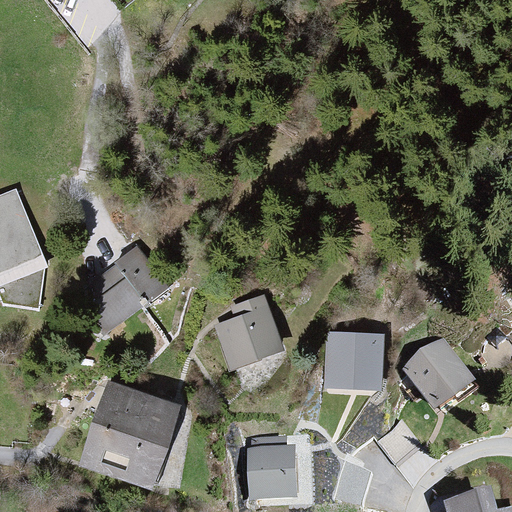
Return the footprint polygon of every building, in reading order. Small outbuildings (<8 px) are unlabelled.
[(16,188),(0,195),(0,294),(3,302),(38,308),(46,259),(16,188)] [(115,264),(92,282),(105,336),(168,286),(135,245),(114,262),(115,264)] [(233,317),(216,324),(233,367),(285,346),(265,295),(230,309),(233,317)] [(384,333),(327,331),(325,383),(382,385),(384,333)] [(445,340),(405,372),(438,413),(478,381),(445,340)] [(107,380),(80,461),(155,486),(182,405),(107,380)] [(381,434),(394,459),(421,445),(408,421),(381,434)] [(299,448),(250,451),(253,503),(302,500),(299,448)] [(335,490),(363,502),(376,470),(348,458),(335,490)] [(500,511),(494,490),(446,503),(448,511),(511,511),(511,510),(504,511),(500,511)]
